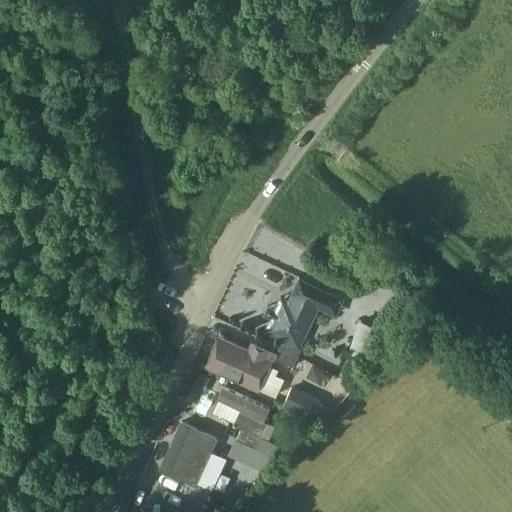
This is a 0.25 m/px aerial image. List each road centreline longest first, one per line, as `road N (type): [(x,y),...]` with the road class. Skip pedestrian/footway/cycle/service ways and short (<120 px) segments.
road 1 (unclassified): [(98,511),(143,450),(244,229),(418,0)]
road 2 (track): [(118,0),(148,200),(178,273),(215,289)]
